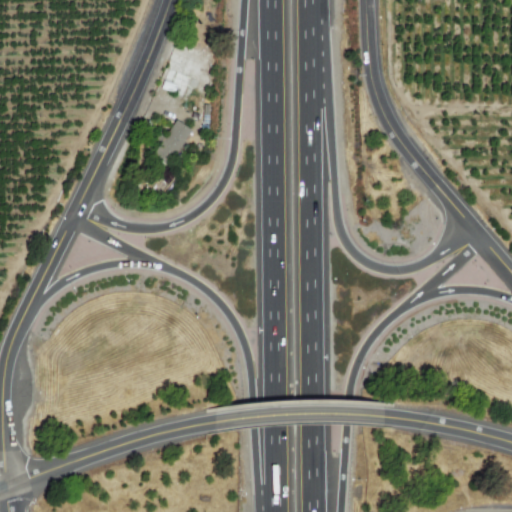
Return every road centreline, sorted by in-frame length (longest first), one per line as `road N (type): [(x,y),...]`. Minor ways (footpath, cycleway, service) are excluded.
road 1 (motorway): [(314,511),(310,0)]
road 2 (motorway): [(272,0),(269,511)]
road 3 (motorway): [(475,232),(397,271),(369,265),(348,245),(316,0)]
road 4 (motorway): [(248,0),(233,162),(212,202),(169,228),(77,213)]
road 5 (tertiary): [(4,490),(13,346),(77,213)]
road 6 (motorway): [(157,265),(206,289),(244,339),(266,511)]
road 7 (tertiary): [(365,0),(370,71),(389,125),(475,232)]
road 8 (motorway): [(338,511),(351,374),(360,350),(411,300)]
road 9 (tertiary): [(77,213),(167,0)]
road 10 (tertiary): [(210,423),(141,439),(0,491)]
road 11 (tertiary): [(381,418),(210,423)]
road 12 (motorway): [(29,306),(84,273),(157,265)]
road 13 (tertiary): [(511,443),(381,418)]
